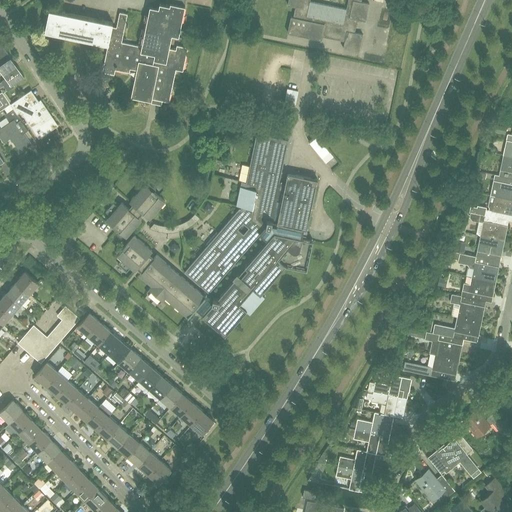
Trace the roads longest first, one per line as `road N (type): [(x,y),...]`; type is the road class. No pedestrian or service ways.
road 1 (primary): [(211,511),(362,276),(487,0)]
road 2 (residential): [(11,227),(33,191),(85,145),(0,11)]
road 3 (residential): [(375,511),(427,413),(493,366),(511,296)]
road 4 (residential): [(203,385),(11,227)]
road 5 (residential): [(139,511),(10,374)]
